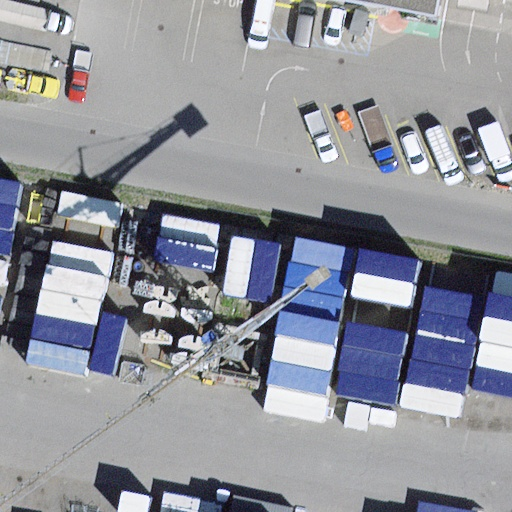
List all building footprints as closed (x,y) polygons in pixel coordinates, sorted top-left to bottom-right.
[(511,0),(345,0),(440,17),(443,0),(511,0)] [(66,183),(23,375),(82,388),(126,196),(66,183)] [(155,271),(280,289),(288,231),(164,213),(155,271)] [(511,383),(511,266),(362,238),(356,266),(297,254),(269,401),(458,437),(470,375),(511,383)] [(188,511),(224,511),(236,465),(182,452),(169,507),(188,511)]
